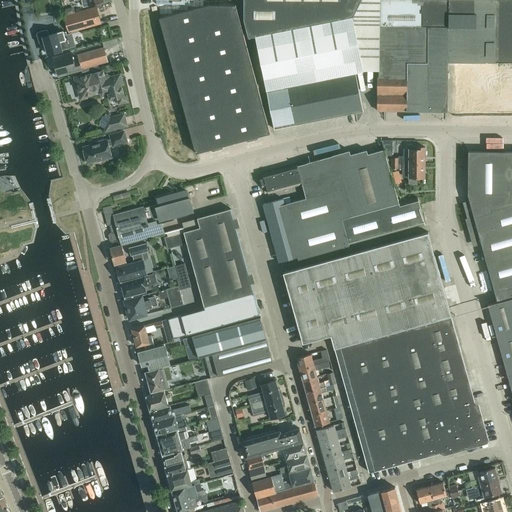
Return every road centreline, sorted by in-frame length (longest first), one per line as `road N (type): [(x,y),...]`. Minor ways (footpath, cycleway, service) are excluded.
road 1 (residential): [(171,511),(84,197)]
road 2 (unclassified): [(510,446),(448,223),(444,130)]
road 3 (unclassified): [(444,130),(328,134),(233,160)]
road 4 (residential): [(289,359),(233,160)]
road 5 (residential): [(252,511),(219,385),(289,359)]
road 6 (residential): [(327,498),(289,359)]
road 7 (residential): [(84,197),(42,61)]
